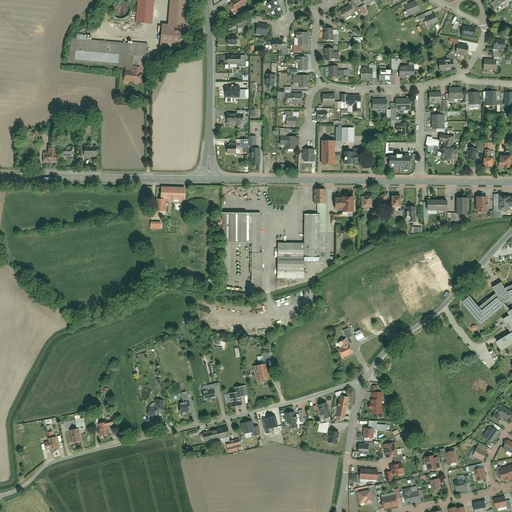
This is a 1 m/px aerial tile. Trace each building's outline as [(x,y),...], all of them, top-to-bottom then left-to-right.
[(111,0),(110,2),(109,6),(109,10),(111,13),(113,15),(116,16),(119,16),(122,15),(125,14),(127,11),(128,8),(128,6),(127,2),(125,0),(111,0)] [(151,21),(153,0),(135,0),(133,19),(151,21)] [(231,0),(232,2),(227,5),(229,9),(245,1),(244,0),(231,0)] [(270,0),(264,4),(272,17),(282,11),(278,3),(284,0),(283,0),(270,0)] [(340,10),(344,19),(357,12),(358,15),(361,14),(358,7),(353,0),(350,0),(347,2),(349,5),(340,10)] [(366,6),(375,2),(373,0),(361,0),(364,5),(358,7),(361,14),(368,12),(366,6)] [(409,0),(402,3),(406,12),(417,7),(414,0),(409,0)] [(511,0),(490,0),(497,11),(511,1),(511,0)] [(425,23),(435,18),(429,6),(413,14),(415,18),(421,15),(425,23)] [(184,22),(160,20),(158,43),(182,45),(184,22)] [(267,21),(256,20),(255,30),(266,32),(267,21)] [(472,36),(473,25),(458,23),(456,33),(472,36)] [(332,26),(321,28),(323,42),(337,40),(336,31),(333,31),(332,26)] [(225,43),(238,43),(238,39),(234,39),(234,33),(226,33),(225,43)] [(307,46),(307,33),(295,33),(295,45),(290,45),(290,51),(301,51),(301,46),(307,46)] [(143,65),(145,41),(73,35),(71,59),(123,63),(121,81),(139,82),(141,65),(143,65)] [(452,50),(465,52),(467,42),(456,39),(456,37),(448,35),(447,41),(453,42),(452,50)] [(491,45),(501,46),(502,37),(491,35),(489,44),(485,43),(485,47),(491,48),(491,45)] [(270,37),(270,47),(280,46),(280,51),(285,51),(284,42),(280,42),(280,37),(270,37)] [(322,46),(323,58),(339,57),(338,53),(334,53),(333,45),(322,46)] [(454,55),(447,50),(444,56),(450,55),(451,58),(454,55)] [(482,55),(481,68),(493,69),(494,55),(497,55),(498,50),(491,50),(491,55),(482,55)] [(235,63),(243,63),(242,52),(226,53),(226,61),(235,61),(235,63)] [(294,65),(305,65),(305,53),(292,53),(293,66),(286,66),(286,71),(292,71),(295,71),(294,65)] [(444,56),(435,57),(436,68),(451,66),(451,58),(450,55),(444,56)] [(381,78),(390,78),(390,69),(393,69),(393,58),(390,58),(390,68),(384,68),(384,63),(375,63),(376,78),(381,78)] [(396,68),(396,76),(412,75),(412,64),(416,64),(416,58),(407,58),(407,64),(397,64),(397,58),(393,58),(393,69),(396,68)] [(264,69),(263,85),(273,85),(274,60),(269,60),(269,69),(264,69)] [(325,63),(326,77),(346,76),(346,68),(338,68),(338,62),(325,63)] [(358,66),(359,77),(370,76),(370,68),(373,68),(373,62),(368,62),(368,66),(358,66)] [(307,84),(307,71),(295,71),(292,71),(292,80),(297,80),(297,83),(307,84)] [(224,82),(223,95),(246,96),(246,89),(238,88),(238,83),(224,82)] [(283,101),(301,101),(301,88),(289,89),(289,83),(282,83),(282,86),(275,87),(275,94),(283,94),(283,101)] [(447,96),(460,96),(460,83),(447,84),(447,96)] [(485,102),(495,102),(494,88),(485,88),(485,102)] [(511,89),(503,88),(502,101),(511,102),(511,96),(511,89)] [(427,89),(427,100),(438,100),(438,105),(443,105),(443,98),(439,98),(439,89),(427,89)] [(358,108),(358,92),(345,92),(345,90),(338,90),(338,99),(344,99),(345,108),(358,108)] [(476,101),(476,90),(467,90),(468,97),(463,97),(463,108),(468,108),(467,101),(476,101)] [(320,102),(332,102),(332,91),(319,91),(320,102)] [(385,95),(370,95),(370,107),(383,107),(383,115),(388,115),(388,106),(385,106),(385,95)] [(388,117),(393,117),(393,107),(409,107),(409,95),(393,95),(393,100),(388,100),(388,106),(388,115),(388,117)] [(316,108),(315,118),(326,118),(326,108),(316,108)] [(227,113),(227,123),(243,124),(243,109),(237,109),(236,114),(227,113)] [(429,111),(429,126),(438,126),(438,129),(445,128),(445,126),(443,126),(443,113),(445,113),(445,109),(437,109),(437,111),(429,111)] [(286,126),(295,126),(296,117),(293,117),(293,112),(286,112),(286,126)] [(393,117),(388,117),(388,123),(394,123),(394,126),(398,126),(398,132),(409,131),(408,117),(393,117)] [(354,128),(342,128),(342,142),(354,142),(354,128)] [(284,150),(295,151),(295,136),(289,136),(289,134),(290,129),(280,129),(280,147),(284,147),(284,150)] [(40,162),(54,162),(55,132),(48,132),(48,130),(39,130),(38,134),(33,134),(33,141),(37,141),(38,134),(48,135),(47,152),(41,152),(40,162)] [(454,133),(438,130),(436,141),(442,142),(451,144),(454,133)] [(249,160),(258,160),(258,144),(254,144),(254,132),(247,132),(247,137),(247,142),(247,144),(249,144),(249,160)] [(224,142),(224,150),(238,150),(238,142),(247,142),(247,137),(233,137),(233,142),(232,142),(224,142)] [(483,151),(482,166),(492,166),(493,159),(491,159),(492,151),(489,150),(490,139),(486,139),(485,151),(483,151)] [(81,156),(96,156),(96,147),(92,147),(92,140),(86,140),(86,146),(81,146),(81,156)] [(322,141),(322,164),(334,164),(334,152),(334,141),(322,141)] [(449,157),(453,158),(455,145),(451,144),(442,142),(439,155),(445,156),(444,159),(448,160),(449,157)] [(72,155),(72,144),(67,144),(67,143),(62,143),(62,145),(58,145),(58,154),(72,155)] [(345,153),(344,153),(344,164),(350,164),(350,163),(359,163),(359,154),(359,149),(359,146),(355,146),(355,149),(353,149),(353,151),(354,151),(354,153),(349,153),(350,150),(345,150),(345,153)] [(463,159),(473,161),(476,149),(463,146),(462,151),(463,151),(462,156),(463,157),(463,159)] [(313,162),(313,150),(303,150),(304,162),(313,162)] [(389,166),(409,167),(409,154),(389,154),(389,166)] [(500,155),(499,167),(510,167),(511,155),(500,155)] [(164,200),(182,201),(183,188),(158,186),(158,198),(154,198),(153,211),(163,212),(164,200)] [(277,244),(277,279),(304,279),(304,265),(325,265),(325,191),(311,191),(311,206),(317,206),(317,215),(303,215),(303,244),(277,244)] [(511,194),(499,194),(499,208),(510,208),(510,205),(511,205),(511,195),(511,196),(511,194)] [(370,195),(361,195),(361,206),(366,206),(370,206),(370,195)] [(400,195),(391,195),(391,206),(400,206),(400,195)] [(342,198),(334,198),(334,207),(342,207),(342,211),(353,211),(353,196),(342,196),(342,198)] [(485,196),(474,196),(475,210),(485,210),(485,196)] [(466,197),(455,197),(456,212),(466,212),(466,197)] [(445,199),(426,200),(426,210),(446,209),(445,199)] [(258,248),(258,209),(220,208),(219,276),(229,276),(229,238),(251,239),(250,286),(261,286),(261,248),(258,248)] [(428,256),(392,270),(398,284),(397,285),(401,295),(404,294),(411,309),(436,299),(433,293),(442,290),(428,256)] [(469,295),(461,301),(479,323),(504,302),(510,299),(511,298),(511,283),(505,287),(501,281),(493,286),(495,291),(479,306),(469,295)] [(511,307),(507,311),(509,314),(502,318),(510,332),(495,340),(501,349),(511,342),(511,307)] [(339,327),(344,336),(350,333),(346,324),(339,327)] [(351,351),(344,336),(332,340),(340,356),(351,351)] [(259,359),(249,362),(253,380),(267,377),(262,356),(269,355),(267,348),(257,351),(259,359)] [(230,406),(241,404),(239,396),(247,395),(245,384),(233,387),(234,391),(227,392),(230,406)] [(201,390),(204,400),(215,397),(213,390),(213,387),(208,388),(201,390)] [(379,389),(371,390),(371,395),(368,395),(369,412),(381,412),(380,410),(379,389)] [(183,402),(189,401),(187,391),(181,393),(183,402)] [(344,418),(348,398),(340,396),(336,416),(344,418)] [(147,422),(154,423),(154,417),(156,417),(163,411),(164,401),(155,400),(155,404),(153,403),(150,406),(150,407),(148,407),(147,422)] [(179,410),(180,415),(192,413),(189,401),(183,402),(179,403),(180,410),(179,410)] [(321,418),(330,416),(326,401),(312,405),(313,413),(319,411),(321,418)] [(505,418),(511,409),(501,403),(496,411),(493,410),(490,415),(498,420),(501,415),(505,418)] [(288,427),(296,425),(293,410),(283,411),(285,424),(288,424),(288,427)] [(268,427),(275,425),(273,414),(261,416),(264,431),(268,430),(268,427)] [(68,429),(71,444),(82,441),(79,430),(87,428),(84,418),(75,420),(77,427),(68,429)] [(361,425),(361,433),(371,432),(371,426),(374,426),(376,426),(376,418),(367,419),(367,425),(361,425)] [(101,437),(109,434),(108,428),(115,427),(113,419),(97,423),(101,437)] [(252,420),(240,422),(243,433),(252,431),(254,430),(253,426),(252,420)] [(226,451),(241,447),(238,433),(229,435),(226,422),(201,428),(204,438),(218,435),(219,440),(223,439),(226,451)] [(336,444),(339,432),(326,429),(328,422),(318,423),(316,431),(326,433),(324,441),(336,444)] [(492,444),(499,432),(489,426),(482,436),(492,444)] [(46,449),(58,447),(57,440),(60,440),(59,433),(55,434),(54,430),(47,431),(48,440),(44,441),(46,449)] [(511,439),(506,436),(501,446),(511,451),(511,449),(511,439)] [(356,440),(355,450),(366,451),(366,445),(375,445),(375,438),(363,437),(363,441),(356,440)] [(481,458),(487,446),(468,437),(466,442),(474,446),(470,453),(481,458)] [(381,440),(384,454),(391,453),(392,457),(401,456),(399,445),(395,446),(393,438),(381,440)] [(444,460),(456,459),(454,448),(445,449),(444,447),(439,448),(440,455),(443,454),(444,460)] [(424,466),(439,464),(437,454),(434,454),(433,451),(422,453),(424,466)] [(391,472),(402,470),(400,460),(389,462),(390,468),(381,470),(383,478),(392,477),(391,472)] [(473,472),(474,477),(484,475),(480,460),(465,464),(466,467),(467,473),(473,472)] [(497,464),(501,480),(511,476),(511,460),(507,462),(497,464)] [(376,466),(359,466),(358,477),(376,478),(376,466)] [(426,473),(429,487),(439,484),(437,474),(433,475),(432,471),(426,473)] [(455,488),(465,485),(464,481),(469,480),(466,471),(461,472),(462,475),(452,477),(455,488)] [(355,489),(359,504),(371,501),(370,494),(373,493),(370,483),(357,486),(358,488),(355,489)] [(400,486),(403,501),(418,497),(414,483),(400,486)] [(379,494),(381,505),(397,501),(395,494),(398,494),(396,484),(392,485),(393,490),(379,494)] [(492,495),(495,508),(510,504),(509,496),(504,498),(503,493),(492,495)] [(471,500),(473,511),(478,511),(487,510),(488,511),(492,511),(491,505),(487,507),(484,497),(471,500)] [(448,511),(470,511),(471,511),(465,511),(463,503),(456,505),(456,503),(447,506),(448,511)]
